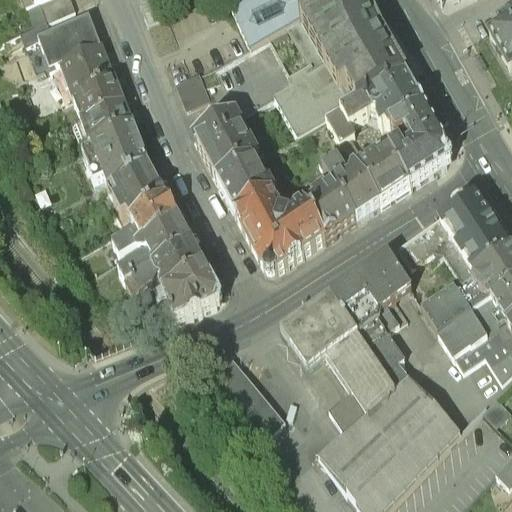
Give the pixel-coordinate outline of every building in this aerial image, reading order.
[(21,0),(19,1),(25,15),(38,9),(61,0),(21,0)] [(61,0),(38,9),(46,28),(75,16),(68,0),(61,0)] [(355,0),(263,0),(232,15),(250,53),(287,33),(300,26),(355,0)] [(369,13),(362,0),(355,0),(300,26),(326,72),(341,98),(348,94),(358,111),(405,83),(380,39),(378,33),(375,33),(367,18),(369,13)] [(436,0),(441,10),(457,3),(458,4),(467,0),(436,0)] [(511,16),(508,18),(509,21),(497,28),(502,36),(489,43),(510,80),(511,78),(511,16)] [(73,103),(115,86),(101,52),(100,52),(89,24),(49,39),(38,44),(38,45),(49,74),(59,70),(73,103)] [(326,129),(358,111),(348,94),(341,98),(326,72),(300,26),(287,33),(310,73),(289,85),(292,92),(274,103),(298,144),(312,137),(326,129)] [(38,44),(49,39),(45,28),(21,38),(25,50),(38,45),(38,44)] [(198,80),(176,89),(187,114),(210,105),(200,79),(198,80)] [(425,118),(405,83),(358,111),(326,129),(340,150),(356,140),(351,132),(369,121),(373,117),(379,119),(378,126),(382,134),(386,131),(391,138),(425,118)] [(86,123),(124,108),(115,86),(73,103),(78,117),(83,115),(86,123)] [(85,150),(133,131),(124,108),(86,123),(76,127),(85,150)] [(450,160),(425,118),(391,138),(401,154),(390,161),(411,195),(447,172),(450,160)] [(197,149),(217,187),(252,169),(264,162),(252,140),(248,143),(235,120),(206,136),(209,142),(197,149)] [(109,190),(148,169),(149,169),(145,161),(133,131),(85,150),(81,151),(93,182),(104,178),(109,190)] [(336,168),(340,174),(351,168),(344,156),(320,170),(323,175),(336,168)] [(381,215),(411,195),(390,161),(390,160),(382,165),(379,161),(356,175),(381,215)] [(357,230),(381,215),(356,175),(355,173),(352,174),(350,186),(345,186),(345,182),(340,174),(336,168),(323,175),(336,195),(357,230)] [(131,223),(167,204),(161,192),(161,193),(148,169),(109,190),(107,191),(108,193),(113,190),(118,199),(113,202),(122,218),(127,216),(131,223)] [(236,223),(272,203),(276,201),(269,188),(264,191),(252,169),(217,187),(236,223)] [(327,249),(357,230),(336,195),(328,200),(325,195),(311,204),(314,209),(306,215),(327,249)] [(276,282),(327,249),(306,215),(305,214),(289,224),(282,223),(272,203),(236,223),(266,279),(276,282)] [(136,249),(179,226),(167,204),(131,223),(136,232),(112,244),(117,252),(119,258),(136,249)] [(440,229),(399,258),(411,275),(441,254),(443,258),(454,251),(474,281),(511,256),(481,211),(472,209),(440,229)] [(125,286),(192,250),(188,242),(183,233),(179,226),(136,249),(139,254),(147,256),(150,261),(140,261),(118,273),(125,286)] [(163,297),(205,275),(201,267),(196,258),(192,250),(125,286),(132,299),(153,288),(157,280),(163,284),(161,292),(163,297)] [(112,262),(119,258),(117,252),(110,256),(112,262)] [(511,295),(511,258),(511,256),(474,281),(454,294),(421,315),(438,343),(511,295)] [(415,305),(426,298),(411,275),(399,258),(389,265),(411,300),(415,305)] [(396,311),(411,300),(389,265),(331,305),(359,344),(379,330),(380,321),(396,311)] [(220,303),(205,275),(163,297),(156,301),(165,326),(166,328),(167,329),(169,330),(172,330),(217,313),(220,303)] [(421,315),(454,294),(447,284),(426,298),(415,305),(421,315)] [(511,332),(511,295),(438,343),(453,367),(454,367),(509,335),(511,332)] [(359,344),(331,305),(281,339),(308,378),(325,366),(347,398),(366,385),(345,353),(357,345),(359,344)] [(379,330),(387,341),(407,328),(396,311),(380,321),(379,330)] [(360,511),(385,511),(460,440),(419,396),(397,373),(399,372),(404,368),(387,341),(379,330),(359,344),(357,345),(376,375),(384,386),(390,402),(343,440),(316,461),(327,470),(360,511)] [(511,339),(509,335),(454,367),(481,410),(511,380),(511,364),(510,361),(511,358),(511,339)] [(376,375),(357,345),(345,353),(366,385),(376,375)] [(206,385),(220,379),(214,361),(199,366),(206,385)] [(454,367),(453,367),(420,393),(419,396),(460,440),(485,416),(481,410),(454,367)] [(280,428),(232,372),(203,392),(254,452),(257,449),(257,448),(280,428)] [(390,402),(384,386),(376,375),(366,385),(347,398),(351,404),(329,419),(343,440),(390,402)] [(508,491),(511,487),(511,462),(495,478),(508,491)] [(22,511),(12,501),(0,511),(22,511)]
